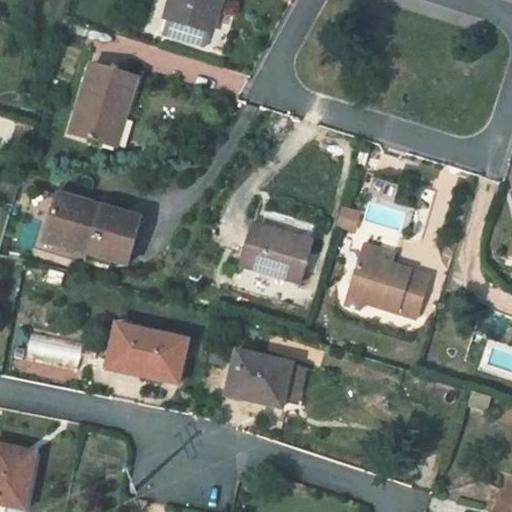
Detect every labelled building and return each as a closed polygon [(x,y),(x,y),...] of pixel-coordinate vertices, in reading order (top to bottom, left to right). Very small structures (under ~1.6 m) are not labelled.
[(209,34),(212,34),(222,0),(169,0),(163,19),(166,20),(209,34)] [(376,12),(360,7),(356,20),(373,25),(376,12)] [(204,50),(209,34),(166,20),(162,37),(204,50)] [(69,133),(102,143),(110,115),(122,119),(123,119),(134,80),(89,66),(69,133)] [(113,147),(122,119),(110,115),(102,143),(113,147)] [(400,182),(374,174),(365,205),(392,213),(400,182)] [(55,206),(100,219),(103,209),(57,196),(55,206)] [(126,266),(140,221),(103,209),(100,219),(55,206),(44,242),(126,266)] [(311,244),(252,227),(241,267),(300,284),(311,244)] [(364,245),(344,306),(361,311),(364,304),(416,320),(429,280),(392,268),(396,256),(364,245)] [(65,275),(51,271),(47,285),(61,289),(65,275)] [(166,376),(179,379),(187,343),(117,326),(106,370),(122,374),(123,370),(142,375),(141,377),(165,382),(166,376)] [(208,363),(225,367),(228,352),(212,349),(208,363)] [(240,350),(240,353),(283,364),(284,360),(240,350)] [(236,353),(227,393),(245,398),(245,400),(268,406),(269,400),(283,403),(283,400),(291,368),(291,366),(283,364),(240,353),(236,353)] [(304,371),(291,368),(283,400),(296,404),(304,371)] [(141,377),(142,375),(123,370),(122,374),(141,379),(141,377)] [(177,386),(179,379),(166,376),(165,382),(177,386)] [(487,411),(490,400),(473,395),(470,406),(487,411)] [(281,409),(283,403),(269,400),(268,406),(281,409)] [(0,447),(0,511),(2,511),(4,506),(21,510),(25,491),(27,492),(33,468),(26,467),(29,454),(0,447)] [(35,455),(29,454),(26,467),(33,468),(35,455)] [(511,511),(511,479),(494,511),(511,511)]
